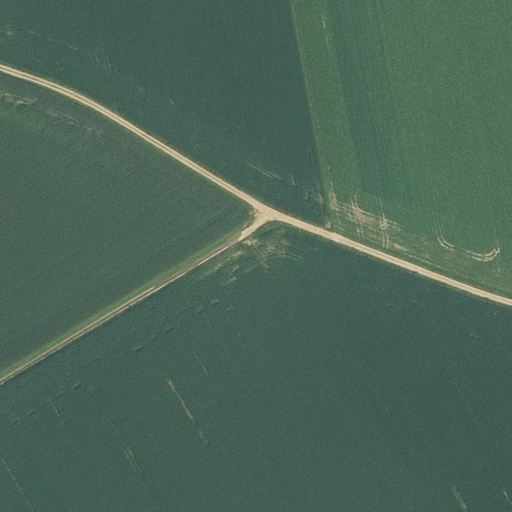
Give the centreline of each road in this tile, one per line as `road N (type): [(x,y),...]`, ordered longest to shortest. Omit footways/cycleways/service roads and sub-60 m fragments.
road 1 (track): [(269,211),(0,383)]
road 2 (track): [(0,67),(94,106),(269,211)]
road 3 (track): [(269,211),(511,304)]
